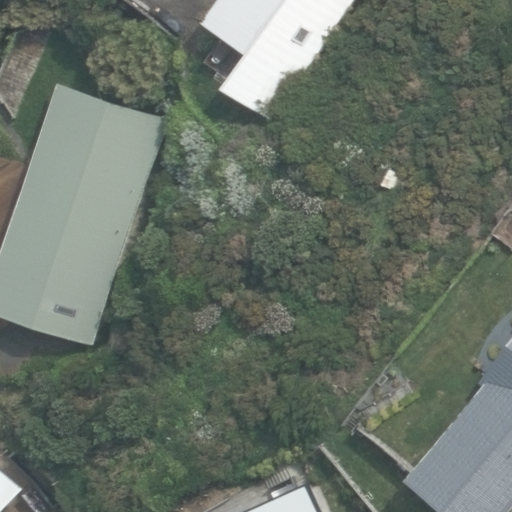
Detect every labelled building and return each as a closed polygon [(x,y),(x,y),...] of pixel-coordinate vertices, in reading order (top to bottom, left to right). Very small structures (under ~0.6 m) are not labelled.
[(229,85),(276,117),(358,0),(224,0),(210,20),(253,51),(229,85)] [(0,276),(0,310),(97,343),(171,116),(64,81),(0,276)] [(511,227),(501,241),(511,249),(511,227)] [(414,475),(460,511),(511,511),(511,345),(486,377),(490,380),(414,475)] [(169,448),(135,484),(164,511),(168,511),(201,477),(169,448)] [(0,511),(10,511),(33,488),(0,459),(0,511)]
